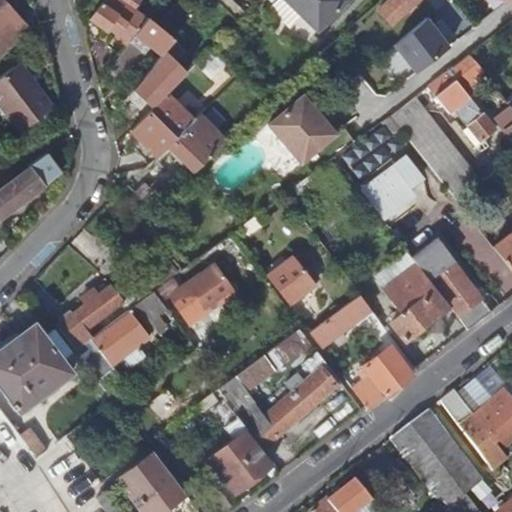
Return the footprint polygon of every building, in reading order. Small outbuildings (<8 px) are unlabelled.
[(0,0),(0,57),(30,31),(3,0),(0,0)] [(102,44),(117,56),(126,43),(129,39),(134,32),(145,16),(132,8),(137,0),(100,0),(87,18),(103,30),(102,32),(107,36),(102,44)] [(284,0),(316,31),(345,0),(284,0)] [(388,0),(377,10),(389,24),(415,0),(388,0)] [(173,38),(146,16),(134,32),(161,53),(173,38)] [(391,42),(414,72),(447,47),(424,17),(391,42)] [(139,47),(129,39),(126,43),(117,56),(106,71),(110,73),(113,70),(119,74),(139,47)] [(448,71),(457,82),(463,77),(466,80),(480,69),(469,55),(448,71)] [(0,76),(0,102),(21,131),(54,106),(20,61),(0,76)] [(494,128),(457,82),(448,71),(447,69),(426,86),(448,112),(454,108),(480,139),(494,128)] [(448,112),(426,86),(413,96),(435,123),(448,112)] [(167,145),(192,120),(165,93),(130,130),(156,156),(167,145)] [(300,162),(335,133),(301,94),(267,124),(277,136),(274,139),(274,146),(279,151),(285,152),(289,150),(300,162)] [(508,104),(505,101),(500,94),(496,97),(504,107),(508,104)] [(381,120),(392,134),(400,127),(388,114),(381,120)] [(192,120),(167,145),(193,172),(224,142),(198,115),(192,120)] [(511,122),(503,130),(511,141),(511,122)] [(406,155),(361,189),(381,214),(411,191),(407,185),(420,174),(406,155)] [(53,174),(40,156),(28,166),(29,168),(0,189),(0,215),(54,177),(53,174)] [(290,188),(292,191),(321,170),(318,167),(290,188)] [(170,194),(156,180),(147,187),(162,201),(170,194)] [(298,203),(292,191),(290,188),(281,195),(295,212),(301,207),(298,203)] [(511,230),(493,246),(511,270),(511,230)] [(467,328),(492,310),(480,295),(444,249),(450,244),(442,233),(411,256),(416,262),(448,304),(467,328)] [(486,290),(450,244),(444,249),(480,295),(486,290)] [(397,277),(416,262),(411,256),(406,250),(387,265),(397,277)] [(314,284),(291,256),(266,276),(288,304),(314,284)] [(405,338),(448,304),(416,262),(397,277),(384,288),(402,312),(391,320),(405,338)] [(213,263),(168,296),(189,325),(234,291),(213,263)] [(122,302),(110,285),(56,326),(74,350),(90,338),(85,331),(122,302)] [(164,306),(152,291),(133,306),(145,321),(149,319),(159,333),(168,326),(157,313),(164,306)] [(371,311),(359,295),(309,334),(321,349),(371,311)] [(149,337),(128,309),(90,338),(74,350),(98,380),(114,368),(111,365),(123,356),(131,366),(144,356),(137,346),(149,337)] [(33,323),(0,348),(0,387),(19,412),(70,372),(33,323)] [(411,374),(390,346),(363,366),(368,374),(351,387),(355,392),(365,406),(367,408),(411,374)] [(339,380),(325,363),(264,416),(261,412),(256,416),(274,437),(339,380)] [(253,402),(233,377),(215,389),(224,400),(235,415),(253,402)] [(439,403),(493,470),(507,459),(492,440),(491,441),(470,418),(472,416),(452,393),(439,403)] [(235,415),(224,400),(211,410),(225,428),(238,418),(235,415)] [(261,412),(253,402),(235,415),(238,418),(246,428),(262,448),(274,437),(256,416),(261,412)] [(511,414),(504,405),(482,426),(502,447),(511,438),(511,414)] [(470,490),(481,480),(426,411),(388,441),(445,511),(464,494),(470,490)] [(238,418),(225,428),(233,438),(246,428),(238,418)] [(233,438),(207,458),(233,492),(273,462),(262,448),(246,428),(233,438)] [(173,511),(189,500),(152,453),(116,479),(141,511),(173,511)] [(383,472),(399,493),(412,484),(396,462),(383,472)] [(355,511),(368,502),(351,481),(324,502),(323,501),(309,511),(355,511)] [(95,498),(105,511),(122,511),(105,489),(95,498)] [(445,511),(442,511),(479,511),(464,494),(445,511)] [(511,511),(511,501),(498,511),(511,511)]
